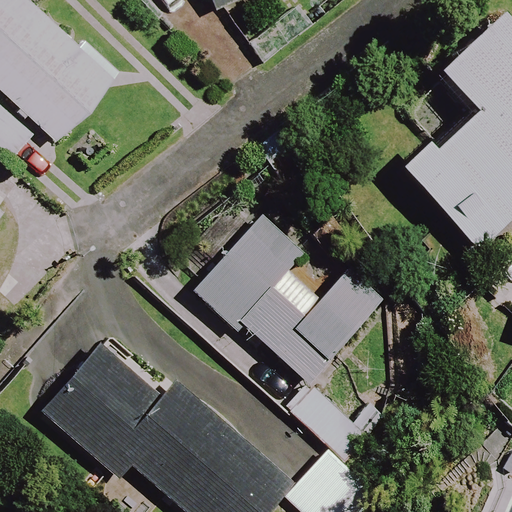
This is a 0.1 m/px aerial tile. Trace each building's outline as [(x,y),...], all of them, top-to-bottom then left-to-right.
[(0,0),(0,156),(4,160),(31,131),(48,147),(107,85),(15,0),(0,0)] [(196,0),(204,15),(236,0),(196,0)] [(511,43),(490,20),(429,77),(465,115),(422,154),(417,149),(392,172),(468,254),(511,213),(511,43)] [(387,206),(360,172),(341,187),(368,221),(387,206)] [(362,405),(344,423),(302,382),(376,306),(331,262),(313,280),(252,221),(181,293),(226,337),(233,329),(292,386),(270,409),(334,471),(363,441),(381,423),(362,405)] [(145,398),(87,348),(52,388),(64,398),(40,425),(108,483),(120,470),(168,511),(262,511),(284,487),(161,380),(145,398)]
